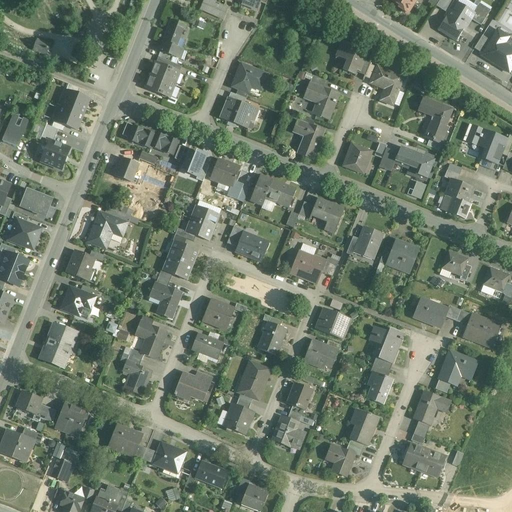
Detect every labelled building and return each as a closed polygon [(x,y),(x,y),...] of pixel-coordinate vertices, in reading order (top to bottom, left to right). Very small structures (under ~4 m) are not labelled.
[(227,9),(207,0),(203,0),(200,10),(223,21),(227,9)] [(243,0),(242,4),(257,10),(260,3),(260,0),(243,0)] [(393,0),(392,1),(400,6),(398,7),(407,13),(412,5),(411,5),(413,0),(393,0)] [(454,3),(450,0),(440,0),(436,6),(447,14),(454,3)] [(472,14),(456,4),(448,17),(447,17),(438,30),(456,42),(464,28),(465,28),(470,19),(473,14),(472,14)] [(490,11),(479,4),(472,14),(473,14),(470,19),(481,26),(490,11)] [(184,27),(172,22),(163,44),(176,49),(176,48),(182,50),(185,42),(179,39),(184,27)] [(507,37),(497,31),(490,41),(482,54),(481,56),(509,73),(511,67),(511,51),(501,45),(507,37)] [(482,36),(474,49),(482,54),(490,41),(482,36)] [(50,46),(38,41),(34,52),(46,57),(49,51),(50,46)] [(368,50),(353,44),(352,46),(341,42),(335,59),(346,63),(342,72),(355,76),(356,72),(360,73),(364,62),(363,61),(364,59),(365,59),(368,50)] [(176,49),(163,44),(160,53),(173,58),(179,60),(183,51),(182,50),(176,48),(176,49)] [(173,58),(160,53),(158,58),(170,63),(171,63),(173,58)] [(170,63),(158,58),(156,64),(167,69),(170,63)] [(364,62),(360,73),(365,75),(369,65),(370,64),(364,62)] [(171,63),(170,63),(167,69),(179,73),(181,68),(171,63)] [(167,69),(156,64),(151,77),(174,86),(179,73),(167,69)] [(267,76),(241,65),(232,88),(238,90),(248,94),(252,83),(263,88),(267,76)] [(377,68),(369,65),(365,75),(364,78),(372,81),(377,68)] [(403,77),(377,67),(372,81),(370,84),(387,90),(382,102),(392,106),(403,77)] [(326,82),(312,76),(309,83),(323,89),(326,82)] [(174,86),(151,77),(146,90),(169,99),(174,86)] [(323,89),(309,83),(303,98),(319,105),(319,106),(318,105),(317,107),(318,107),(315,115),(313,114),(313,115),(328,121),(329,120),(327,119),(333,103),(335,104),(339,95),(323,89)] [(83,115),(89,98),(64,89),(58,105),(83,115)] [(248,94),(238,90),(235,95),(246,99),(248,94)] [(235,95),(230,93),(228,99),(244,105),(246,99),(235,95)] [(228,99),(220,119),(246,130),(250,120),(249,120),(253,109),(259,111),(244,105),(228,99)] [(442,106),(423,99),(418,111),(427,115),(428,114),(432,115),(430,123),(424,139),(429,140),(441,145),(447,128),(446,128),(453,110),(442,106)] [(76,131),(83,115),(58,105),(52,121),(76,131)] [(28,123),(13,117),(3,143),(17,149),(28,123)] [(315,123),(304,118),(302,124),(313,128),(315,123)] [(302,124),(298,122),(293,133),(294,134),(295,132),(305,136),(298,155),(313,160),(319,145),(317,144),(322,132),(313,128),(302,124)] [(134,127),(127,124),(122,136),(128,139),(133,127),(133,128),(134,127)] [(58,130),(46,126),(41,138),(49,141),(53,143),(58,130)] [(491,134),(469,126),(469,127),(471,127),(465,143),(467,143),(468,140),(486,147),(480,162),(481,162),(484,154),(500,160),(501,155),(507,140),(491,133),(491,134)] [(133,128),(133,127),(128,139),(127,141),(150,150),(151,148),(155,136),(145,132),(145,133),(142,132),(142,131),(133,128)] [(507,140),(501,155),(507,157),(511,143),(511,135),(510,133),(507,140)] [(165,138),(156,134),(155,136),(151,148),(172,156),(177,143),(168,139),(168,140),(164,139),(165,138)] [(441,145),(429,140),(426,147),(438,151),(441,145)] [(53,143),(49,141),(41,163),(61,171),(69,149),(53,143)] [(387,146),(379,143),(374,156),(382,159),(385,150),(387,146)] [(371,153),(351,145),(343,167),(363,175),(371,153)] [(185,149),(179,147),(174,160),(180,162),(185,149)] [(435,161),(400,147),(395,162),(417,171),(415,176),(427,180),(435,161)] [(382,159),(379,167),(389,171),(396,154),(385,150),(382,159)] [(157,159),(142,153),(139,159),(154,165),(157,159)] [(138,165),(123,159),(119,168),(117,167),(113,176),(130,183),(138,165)] [(511,160),(506,159),(502,170),(508,172),(511,161),(511,160)] [(240,168),(231,164),(230,166),(217,161),(210,179),(232,188),(240,168)] [(462,169),(450,164),(447,171),(459,176),(462,169)] [(459,176),(447,171),(444,178),(451,181),(451,180),(456,182),(459,176)] [(272,182),(260,177),(255,190),(250,201),(262,206),(265,199),(272,182)] [(456,182),(451,180),(451,181),(445,196),(446,196),(453,199),(467,204),(467,203),(473,188),(456,182)] [(0,181),(0,210),(2,206),(6,198),(10,186),(1,183),(1,182),(0,181)] [(295,191),(272,182),(265,199),(289,208),(295,191)] [(410,197),(421,199),(424,184),(414,182),(410,197)] [(248,191),(236,186),(231,198),(244,203),(245,199),(248,191)] [(255,190),(249,188),(248,191),(245,199),(250,201),(255,190)] [(52,202),(26,192),(23,200),(25,201),(23,208),(32,212),(32,213),(38,215),(38,214),(46,217),(52,202)] [(467,204),(453,199),(446,196),(440,210),(465,219),(470,205),(467,203),(467,204)] [(6,198),(2,206),(0,210),(0,215),(5,217),(12,200),(6,198)] [(344,210),(318,200),(315,207),(312,214),(313,214),(311,221),(326,227),(324,230),(335,234),(344,210)] [(315,207),(304,203),(299,216),(311,221),(313,214),(312,214),(315,207)] [(219,216),(196,207),(191,220),(214,229),(219,216)] [(130,218),(111,210),(108,216),(128,224),(130,218)] [(28,218),(14,213),(12,219),(16,221),(16,220),(26,224),(28,218)] [(108,216),(99,213),(87,243),(105,251),(110,240),(120,244),(128,224),(108,216)] [(291,213),(286,226),(293,229),(299,216),(291,213)] [(26,224),(16,220),(16,221),(9,241),(33,250),(41,230),(26,224)] [(214,229),(191,220),(186,233),(195,237),(208,242),(214,229)] [(384,235),(363,227),(356,244),(353,253),(363,257),(373,261),(384,235)] [(186,233),(177,229),(175,235),(186,240),(193,242),(195,237),(186,233)] [(239,231),(235,242),(240,244),(244,233),(239,231)] [(254,240),(244,236),(245,233),(244,233),(240,244),(237,253),(260,262),(268,243),(255,238),(254,240)] [(186,240),(175,235),(172,242),(176,244),(176,243),(184,246),(186,240)] [(419,249),(396,240),(392,250),(386,266),(409,275),(419,249)] [(356,244),(351,242),(346,254),(352,256),(353,253),(356,244)] [(184,246),(176,243),(176,244),(171,258),(192,267),(198,252),(184,246)] [(18,251),(1,245),(0,247),(0,251),(6,254),(7,254),(15,257),(18,251)] [(392,250),(386,247),(379,263),(386,266),(392,250)] [(89,257),(75,252),(66,274),(86,282),(94,260),(94,259),(89,257)] [(105,257),(91,252),(89,257),(94,259),(94,260),(103,263),(105,257)] [(326,262),(299,252),(290,274),(317,285),(326,262)] [(468,260),(448,252),(442,269),(460,277),(461,277),(465,265),(468,260)] [(15,257),(7,254),(6,254),(2,266),(23,275),(24,274),(23,274),(25,269),(26,268),(28,262),(15,257)] [(192,267),(171,258),(165,272),(165,273),(172,276),(186,281),(192,267)] [(381,277),(386,266),(379,263),(375,275),(381,277)] [(337,267),(329,264),(325,275),(332,278),(337,267)] [(471,268),(465,265),(461,277),(460,277),(459,280),(465,282),(471,268)] [(23,275),(2,266),(0,270),(0,280),(6,282),(18,287),(21,281),(21,280),(23,275)] [(509,276),(490,268),(483,286),(502,293),(509,276)] [(172,276),(165,273),(165,272),(161,271),(158,278),(169,282),(172,276)] [(169,282),(158,278),(156,284),(167,288),(169,282)] [(156,284),(155,283),(149,298),(161,303),(157,314),(171,320),(182,294),(167,288),(156,284)] [(84,294),(69,288),(61,310),(79,318),(80,315),(88,318),(95,298),(84,294)] [(98,293),(86,288),(84,294),(95,298),(98,293)] [(12,299),(0,293),(0,308),(8,312),(10,309),(9,308),(12,299)] [(509,306),(511,299),(505,296),(502,303),(509,306)] [(447,310),(421,299),(413,318),(440,328),(445,317),(448,310),(447,310)] [(344,305),(332,300),(329,307),(341,312),(344,305)] [(232,310),(211,301),(202,322),(224,331),(232,310)] [(246,308),(236,304),(234,310),(244,314),(246,308)] [(460,311),(448,306),(447,310),(448,310),(445,317),(456,322),(460,311)] [(8,312),(0,308),(0,323),(3,324),(6,315),(7,315),(8,312)] [(350,320),(324,310),(316,330),(337,338),(340,330),(346,332),(350,320)] [(467,313),(460,311),(456,322),(462,324),(464,321),(467,313)] [(501,327),(471,315),(468,323),(463,337),(492,349),(501,327)] [(154,321),(142,317),(140,322),(152,327),(154,321)] [(281,322),(270,318),(268,323),(279,328),(281,322)] [(84,326),(72,321),(70,327),(82,332),(84,326)] [(152,327),(140,322),(135,335),(136,336),(137,334),(147,338),(141,354),(141,355),(143,356),(156,360),(166,332),(152,327)] [(115,334),(118,326),(109,323),(107,331),(115,334)] [(268,323),(258,349),(275,356),(286,330),(279,328),(268,323)] [(388,333),(371,326),(371,327),(373,328),(368,341),(383,347),(378,358),(378,359),(392,365),(402,341),(403,340),(402,339),(404,334),(390,329),(388,333)] [(68,332),(54,327),(47,343),(69,351),(75,336),(75,335),(68,332)] [(82,332),(70,327),(68,332),(75,335),(75,336),(80,338),(82,332)] [(217,342),(198,334),(191,351),(217,361),(223,345),(224,344),(217,342)] [(231,341),(219,336),(217,342),(224,344),(223,345),(229,347),(231,341)] [(326,347),(312,341),(304,361),(323,369),(325,365),(331,368),(338,351),(326,347)] [(340,346),(328,341),(326,347),(338,351),(340,346)] [(69,351),(47,343),(41,359),(63,367),(69,351)] [(141,354),(131,350),(128,356),(141,361),(143,356),(141,355),(141,354)] [(477,363),(450,352),(439,380),(450,385),(456,387),(460,376),(471,380),(477,363)] [(141,361),(128,356),(126,362),(139,367),(141,361)] [(392,365),(378,359),(378,358),(376,358),(373,365),(389,372),(392,365)] [(139,367),(126,362),(122,371),(130,374),(124,390),(141,397),(151,372),(139,367)] [(267,370),(250,363),(244,378),(247,379),(241,394),(253,399),(258,401),(265,384),(262,383),(267,370)] [(389,372),(373,365),(370,373),(372,374),(373,373),(388,378),(390,372),(389,372)] [(388,378),(373,373),(372,374),(367,386),(371,388),(367,400),(383,406),(387,396),(385,395),(391,381),(393,382),(393,381),(388,378)] [(210,384),(199,380),(199,379),(188,375),(188,377),(182,374),(174,395),(179,398),(181,394),(203,402),(210,384)] [(212,379),(201,374),(199,379),(199,380),(210,384),(212,379)] [(450,385),(439,380),(435,390),(446,394),(450,385)] [(312,391),(295,384),(287,405),(292,407),(304,411),(312,391)] [(41,400),(23,392),(16,409),(34,416),(33,420),(39,423),(40,420),(45,408),(39,405),(41,400)] [(451,403),(424,392),(413,420),(418,422),(430,427),(436,410),(446,414),(451,403)] [(253,399),(241,394),(238,400),(250,404),(253,399)] [(250,404),(238,400),(236,406),(248,411),(250,404)] [(65,402),(54,430),(66,435),(77,407),(65,402)] [(236,406),(233,405),(223,428),(244,436),(253,413),(248,411),(236,406)] [(77,407),(66,435),(78,440),(89,411),(77,407)] [(304,411),(292,407),(290,412),(301,417),(304,411)] [(45,408),(40,420),(45,422),(50,410),(45,408)] [(56,412),(50,410),(45,422),(51,424),(56,412)] [(369,415),(357,410),(356,411),(361,413),(350,440),(364,446),(367,447),(378,419),(371,416),(371,415),(369,414),(369,415)] [(301,417),(290,412),(287,420),(298,424),(301,417)] [(287,420),(282,418),(272,441),(289,448),(290,446),(299,450),(305,435),(296,431),(298,424),(287,420)] [(430,427),(418,422),(416,428),(427,433),(430,427)] [(142,437),(116,427),(108,447),(134,457),(138,446),(142,437)] [(427,433),(416,428),(413,435),(425,440),(427,433)] [(43,437),(24,429),(21,437),(31,441),(40,445),(43,437)] [(21,437),(8,431),(0,450),(0,454),(22,463),(31,441),(21,437)] [(425,440),(413,435),(411,441),(422,445),(425,440)] [(364,446),(350,440),(348,446),(362,451),(364,446)] [(185,453),(160,444),(157,453),(152,465),(177,474),(185,453)] [(52,457),(58,459),(61,460),(65,448),(57,445),(52,457)] [(346,451),(331,445),(326,458),(335,461),(331,472),(346,478),(355,455),(346,451)] [(428,451),(411,445),(403,465),(420,472),(428,451)] [(146,449),(138,446),(134,457),(142,460),(146,449)] [(362,451),(348,446),(346,451),(355,455),(360,457),(362,451)] [(157,453),(146,449),(142,460),(152,465),(157,453)] [(444,458),(428,451),(420,472),(436,478),(444,458)] [(457,452),(452,465),(458,468),(463,455),(457,452)] [(61,460),(58,459),(51,476),(67,483),(71,471),(70,471),(73,465),(61,460)] [(228,472),(201,462),(196,475),(194,479),(195,479),(221,489),(228,472)] [(191,472),(185,487),(191,489),(195,479),(194,479),(196,475),(191,472)] [(248,485),(241,482),(235,495),(243,498),(248,485)] [(260,511),(268,493),(248,485),(243,498),(240,505),(258,511),(260,511)] [(106,491),(101,489),(99,494),(91,511),(114,511),(116,509),(120,499),(118,498),(120,492),(121,491),(108,486),(106,491)] [(176,488),(166,491),(169,502),(180,498),(176,488)] [(93,492),(87,490),(83,500),(83,501),(88,503),(93,492)] [(120,492),(118,498),(120,499),(116,509),(121,511),(126,501),(128,495),(120,492)] [(83,500),(65,494),(61,506),(65,508),(63,511),(76,511),(77,511),(76,511),(78,511),(83,501),(83,500)] [(128,511),(132,504),(126,501),(121,511),(128,511)]
